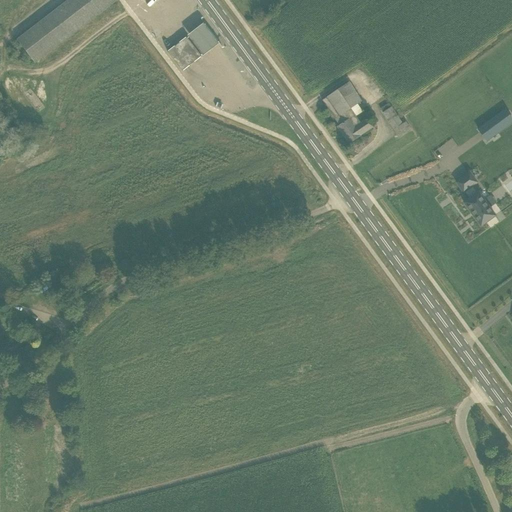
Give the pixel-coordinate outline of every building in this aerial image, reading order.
[(68,0),(17,40),(35,63),(116,1),(115,0),(68,0)] [(204,20),(188,33),(204,53),(220,41),(204,20)] [(167,52),(182,71),(187,67),(197,59),(201,56),(187,37),(183,40),(173,48),(167,52)] [(338,127),(349,144),(360,136),(360,135),(372,127),(367,119),(361,123),(351,109),(361,102),(349,82),(327,96),(328,97),(322,100),(339,126),(338,127)] [(383,112),(399,137),(410,130),(406,122),(402,124),(391,107),(389,103),(381,109),(383,112)] [(511,122),(511,119),(505,110),(478,130),(487,141),(511,122)] [(468,199),(485,223),(491,219),(495,224),(503,218),(499,213),(500,212),(483,189),(482,189),(477,183),(482,179),(474,169),(460,179),(468,189),(469,188),(474,195),(468,199)]
